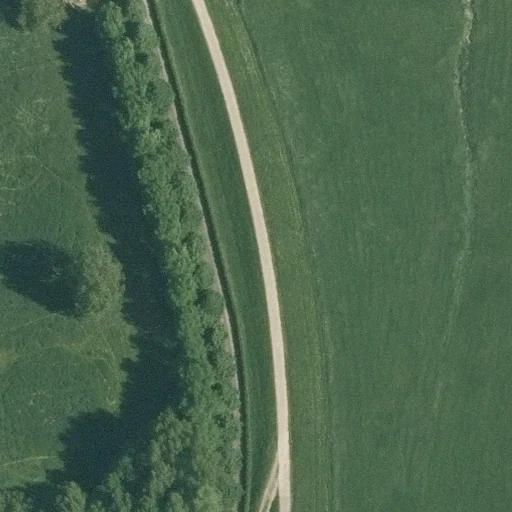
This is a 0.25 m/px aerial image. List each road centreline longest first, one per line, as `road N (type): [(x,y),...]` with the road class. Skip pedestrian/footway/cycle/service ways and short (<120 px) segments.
road 1 (unclassified): [(233,511),(227,337),(139,0)]
road 2 (track): [(196,0),(257,213),(280,370),(283,511)]
